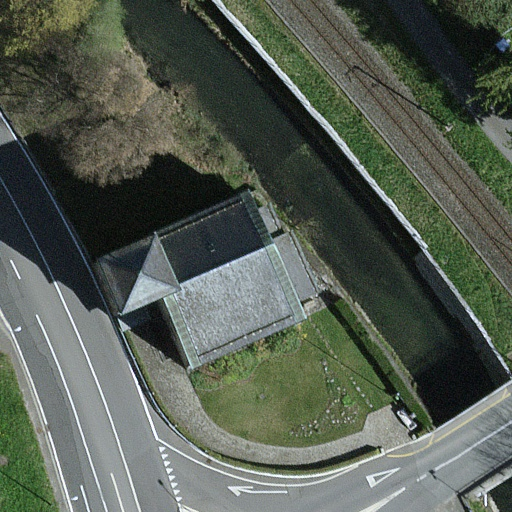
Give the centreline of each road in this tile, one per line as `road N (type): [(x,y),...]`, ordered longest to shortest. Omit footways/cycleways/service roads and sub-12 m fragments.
road 1 (primary): [(114,456),(89,380),(0,188)]
road 2 (tertiary): [(327,498),(231,490),(114,456)]
road 3 (track): [(404,0),(511,144)]
road 4 (tertiary): [(511,424),(397,492)]
